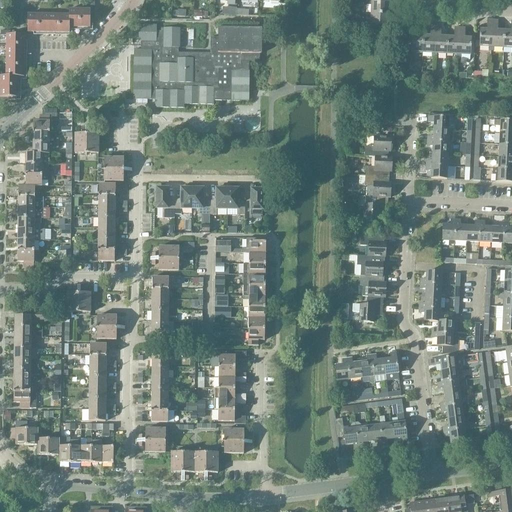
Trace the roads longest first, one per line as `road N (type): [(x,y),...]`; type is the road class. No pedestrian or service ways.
road 1 (residential): [(434,472),(417,343),(401,317),(407,201)]
road 2 (residential): [(2,134),(132,0)]
road 3 (residential): [(136,277),(136,152),(123,142),(123,119)]
road 4 (residential): [(132,339),(206,338),(209,249)]
road 5 (residential): [(128,491),(132,339)]
road 6 (residential): [(266,494),(260,357)]
road 7 (residential): [(0,288),(136,277)]
